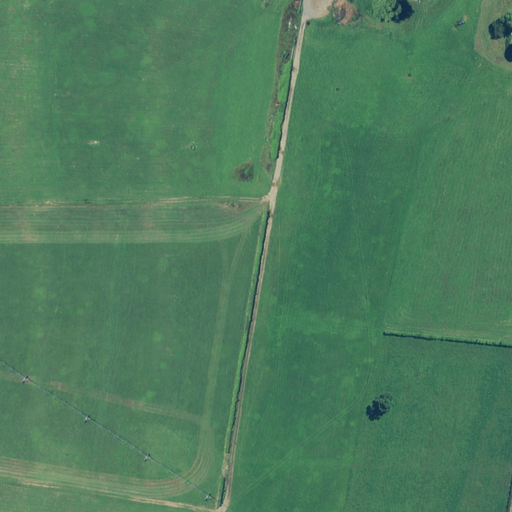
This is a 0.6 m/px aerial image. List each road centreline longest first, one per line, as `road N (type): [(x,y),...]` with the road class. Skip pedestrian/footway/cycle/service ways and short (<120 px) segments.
road 1 (track): [(307,0),(237,498),(228,511)]
road 2 (track): [(199,511),(0,480)]
